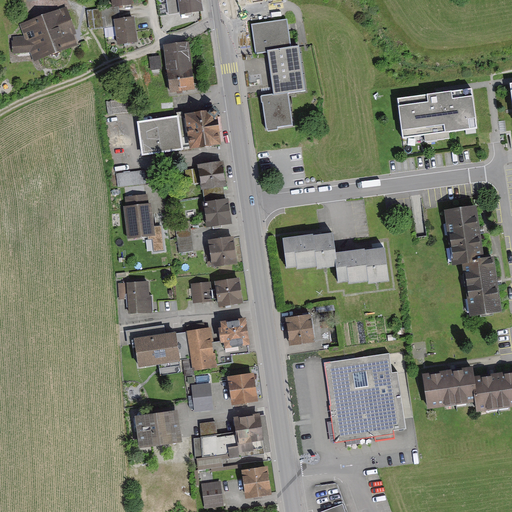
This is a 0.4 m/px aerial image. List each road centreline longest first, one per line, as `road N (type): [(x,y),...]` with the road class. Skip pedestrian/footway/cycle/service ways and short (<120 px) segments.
road 1 (secondary): [(250,202),(296,511)]
road 2 (residential): [(511,238),(489,171),(250,202)]
road 3 (secondary): [(220,0),(250,202)]
road 4 (track): [(168,41),(0,113)]
